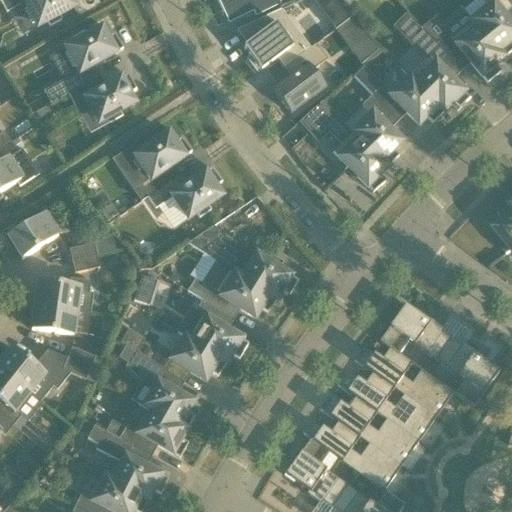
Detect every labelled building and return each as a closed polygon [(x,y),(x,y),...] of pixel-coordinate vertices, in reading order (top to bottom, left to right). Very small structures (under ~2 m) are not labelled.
[(3,0),(0,2),(6,14),(24,5),(37,29),(47,23),(49,28),(61,22),(58,17),(73,9),(68,0),(3,0)] [(218,0),(228,21),(226,21),(227,23),(251,11),(254,17),(280,4),(279,2),(277,3),(276,0),(218,0)] [(305,0),(304,1),(334,32),(350,21),(343,14),(329,0),(305,0)] [(511,0),(479,0),(487,10),(471,23),(502,61),(511,53),(511,46),(510,44),(511,42),(511,29),(502,18),(511,9),(511,0)] [(277,60),(278,59),(285,68),(283,69),(284,70),(310,50),(305,44),(304,45),(281,15),(282,13),(281,11),(236,32),(237,33),(241,31),(251,44),(247,47),(244,49),(250,58),(246,61),(257,75),(277,60)] [(495,68),(502,61),(471,23),(451,40),(448,36),(436,46),(455,67),(465,59),(486,85),(500,74),(495,68)] [(75,45),(66,50),(79,74),(43,93),(50,105),(68,96),(93,82),(87,71),(123,51),(114,36),(107,40),(101,30),(87,38),(84,34),(73,40),(75,45)] [(451,107),(457,113),(469,101),(446,77),(455,67),(436,46),(424,57),(428,61),(409,79),(444,114),(451,107)] [(284,70),(283,71),(290,80),(272,93),(289,117),(325,91),(311,73),(326,62),(315,47),(310,50),(284,70)] [(136,92),(127,77),(99,93),(93,82),(68,96),(74,108),(79,105),(86,116),(91,113),(98,126),(108,120),(110,125),(122,118),(119,114),(134,106),(128,96),(136,92)] [(432,126),(444,114),(409,79),(391,97),(381,88),(371,97),(391,118),(400,109),(418,127),(426,120),(432,126)] [(371,117),(352,135),(387,170),(398,158),(392,152),(400,145),(383,127),(391,118),(371,97),(361,107),(371,117)] [(331,114),(322,104),(300,123),(310,134),(331,114)] [(42,126),(53,119),(46,108),(35,114),(42,126)] [(344,173),(351,180),(355,177),(373,195),(385,183),(379,177),(387,170),(352,135),(331,114),(319,125),(328,134),(340,146),(332,154),(347,170),(344,173)] [(0,136),(0,151),(11,145),(4,134),(0,136)] [(142,203),(147,200),(171,183),(164,173),(191,154),(181,140),(174,145),(168,136),(154,145),(151,141),(140,148),(143,153),(135,159),(142,169),(126,180),(142,203)] [(11,145),(0,151),(0,201),(3,200),(0,195),(16,185),(19,189),(38,177),(21,152),(17,154),(11,145)] [(49,159),(39,163),(42,171),(52,166),(49,159)] [(147,200),(155,211),(172,199),(187,222),(196,215),(199,220),(210,212),(207,208),(221,198),(215,189),(222,185),(212,170),(178,193),(171,183),(147,200)] [(100,213),(107,223),(118,216),(111,205),(100,213)] [(502,247),(509,254),(509,255),(511,252),(511,207),(511,206),(498,217),(503,223),(495,230),(506,244),(502,247)] [(20,227),(5,237),(22,262),(57,238),(44,218),(23,231),(20,227)] [(222,240),(213,228),(187,246),(216,264),(234,275),(276,302),(281,293),(288,298),(298,283),(276,269),(279,265),(269,259),(266,263),(256,257),(254,260),(222,240)] [(94,246),(69,252),(72,264),(96,258),(94,246)] [(96,258),(72,264),(74,276),(99,270),(96,258)] [(202,302),(226,318),(233,307),(254,321),(260,311),(267,316),(276,302),(234,275),(216,264),(202,286),(195,281),(187,293),(202,302)] [(133,302),(148,307),(156,282),(141,277),(133,302)] [(38,284),(34,308),(76,314),(89,316),(92,295),(89,295),(90,284),(70,281),(69,289),(38,284)] [(219,328),(226,318),(202,302),(195,313),(193,312),(178,335),(184,339),(226,365),(232,356),(239,361),(248,346),(226,332),(219,328)] [(444,332),(442,330),(429,321),(427,324),(404,307),(379,344),(389,351),(389,350),(398,357),(398,356),(407,343),(435,363),(451,340),(442,334),(444,332)] [(76,314),(34,308),(31,332),(72,338),(76,314)] [(128,332),(119,346),(124,349),(134,355),(142,343),(143,341),(128,332)] [(134,355),(137,357),(176,381),(182,370),(204,384),(210,375),(217,379),(226,365),(184,339),(173,356),(155,345),(152,349),(142,343),(134,355)] [(451,340),(435,363),(463,383),(454,396),(453,395),(452,396),(472,410),(498,374),(475,357),(477,355),(464,346),(462,344),(460,347),(451,340)] [(90,371),(90,370),(94,359),(72,349),(67,361),(90,371)] [(0,364),(0,372),(29,395),(44,376),(11,350),(0,364)] [(143,408),(186,433),(194,418),(187,414),(192,404),(170,392),(176,381),(137,357),(134,355),(124,350),(118,359),(128,365),(126,368),(129,371),(152,392),(143,408)] [(389,351),(372,375),(394,390),(393,391),(403,397),(429,415),(429,414),(440,400),(446,404),(452,396),(453,395),(421,372),(411,386),(402,379),(412,365),(398,356),(398,357),(389,350),(389,351)] [(94,359),(90,370),(99,374),(104,361),(95,358),(94,359)] [(62,372),(85,382),(90,371),(67,361),(62,372)] [(90,371),(85,382),(94,386),(99,374),(90,370),(90,371)] [(29,395),(0,372),(0,402),(0,403),(0,418),(12,428),(49,458),(57,448),(14,414),(29,395)] [(372,375),(355,399),(377,415),(376,415),(385,422),(386,421),(411,439),(412,439),(422,424),(429,429),(436,419),(429,414),(429,415),(403,397),(394,410),(385,403),(393,391),(394,390),(372,375)] [(386,421),(385,422),(377,434),(368,428),(376,415),(377,415),(355,399),(337,424),(359,439),(359,440),(368,446),(369,446),(394,464),(395,463),(405,449),(412,453),(419,443),(412,439),(411,439),(386,421)] [(186,433),(143,408),(142,409),(150,413),(137,435),(126,428),(125,430),(119,440),(144,455),(151,444),(179,461),(188,446),(181,441),(186,433)] [(12,428),(0,418),(0,434),(5,438),(12,428)] [(112,423),(105,434),(119,441),(119,440),(125,430),(112,423)] [(337,424),(321,448),(320,448),(329,454),(328,455),(376,489),(377,488),(388,473),(394,478),(401,468),(395,463),(394,464),(369,446),(368,446),(360,459),(350,452),(359,440),(359,439),(337,424)] [(138,466),(144,455),(119,440),(119,441),(105,434),(94,428),(87,441),(97,447),(95,451),(121,465),(112,482),(105,479),(104,480),(148,502),(153,493),(160,497),(168,481),(138,466)] [(323,504),(332,510),(348,488),(319,468),(328,455),(329,454),(320,448),(321,448),(310,441),(285,477),(308,493),(306,496),(321,506),(323,504)] [(36,450),(31,455),(32,463),(38,468),(46,458),(36,450)] [(74,509),(80,511),(104,511),(105,511),(107,511),(142,511),(148,502),(104,480),(92,502),(81,496),(74,509)] [(400,511),(404,507),(377,488),(376,489),(384,495),(375,507),(348,488),(332,510),(334,511),(400,511)]
